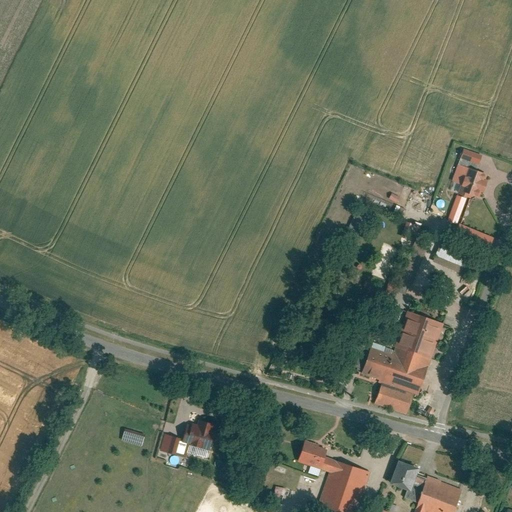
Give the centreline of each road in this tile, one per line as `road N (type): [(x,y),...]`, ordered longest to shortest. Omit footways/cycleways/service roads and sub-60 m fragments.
road 1 (tertiary): [(428,433),(191,371),(0,301)]
road 2 (unclassified): [(428,433),(511,198)]
